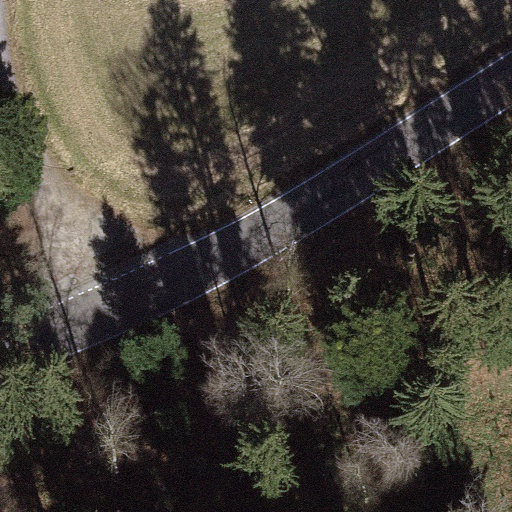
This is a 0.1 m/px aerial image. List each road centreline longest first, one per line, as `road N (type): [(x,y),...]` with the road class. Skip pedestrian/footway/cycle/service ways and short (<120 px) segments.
road 1 (tertiary): [(511,80),(238,250),(100,314),(0,348)]
road 2 (track): [(100,314),(20,135),(0,45)]
